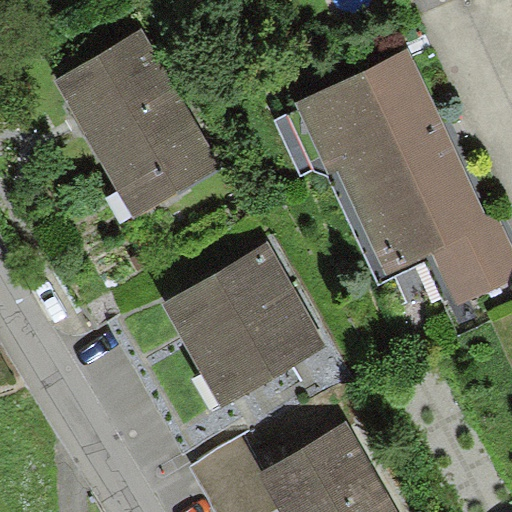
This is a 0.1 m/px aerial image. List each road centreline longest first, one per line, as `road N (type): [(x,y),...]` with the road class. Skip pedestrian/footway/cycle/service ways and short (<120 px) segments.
road 1 (residential): [(0,297),(110,511)]
road 2 (residential): [(450,0),(511,165)]
